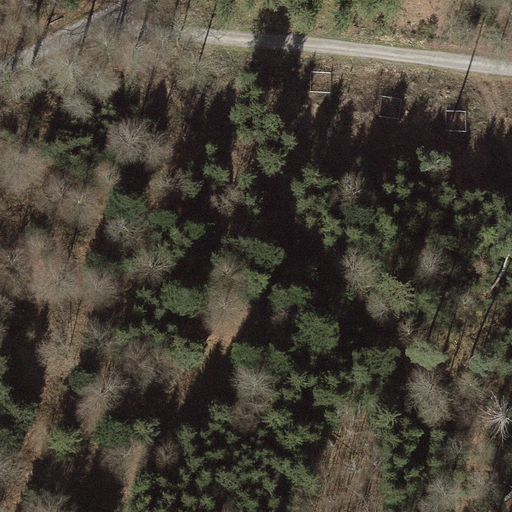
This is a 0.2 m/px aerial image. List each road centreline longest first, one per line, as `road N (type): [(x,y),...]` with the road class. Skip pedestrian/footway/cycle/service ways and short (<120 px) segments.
road 1 (track): [(511,68),(97,26)]
road 2 (unclassified): [(141,0),(0,73)]
